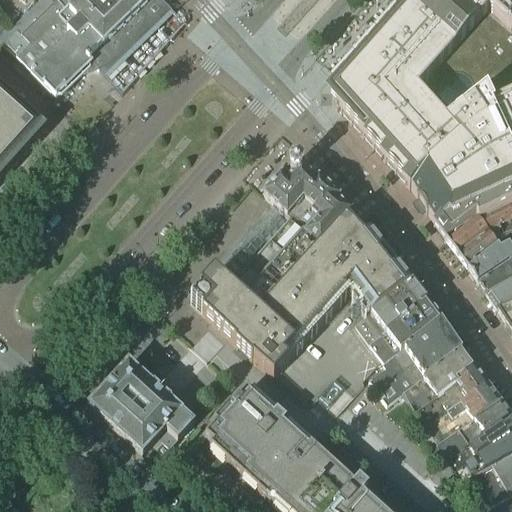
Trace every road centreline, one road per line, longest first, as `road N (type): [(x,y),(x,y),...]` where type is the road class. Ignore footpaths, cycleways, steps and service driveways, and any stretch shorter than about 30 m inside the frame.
road 1 (residential): [(120,266),(306,426),(355,431),(440,511)]
road 2 (secondary): [(511,387),(383,215),(276,91)]
road 3 (residential): [(231,41),(19,278),(0,322)]
road 4 (residential): [(120,266),(276,91)]
road 5 (secondary): [(0,356),(170,511)]
road 6 (residential): [(0,348),(43,340),(120,266)]
